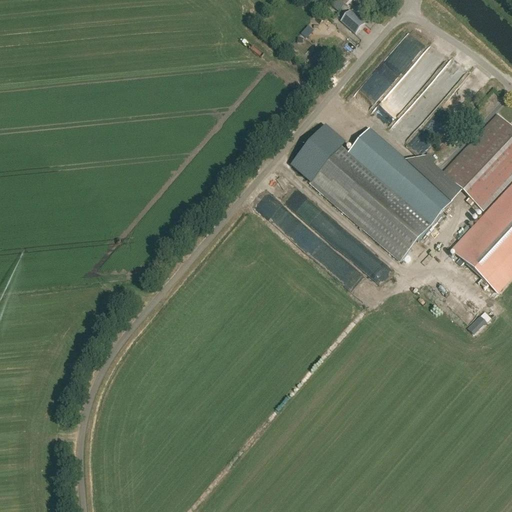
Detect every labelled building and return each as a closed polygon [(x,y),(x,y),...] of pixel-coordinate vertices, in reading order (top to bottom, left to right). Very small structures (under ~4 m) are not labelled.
[(374,2),(371,0),(342,0),(340,2),(346,7),(351,1),(364,13),(374,2)] [(365,26),(350,12),(340,23),(355,36),(365,26)] [(418,133),(461,85),(444,70),(390,129),(402,140),(413,128),(418,133)] [(383,103),(373,114),(390,129),(400,118),(383,103)] [(443,176),(485,215),(511,184),(511,193),(455,257),(499,297),(511,282),(511,131),(496,117),(443,176)] [(453,203),(369,130),(348,155),(341,149),(346,143),(326,125),(290,166),(400,265),(453,203)] [(310,217),(316,208),(278,184),(272,193),(310,217)]
